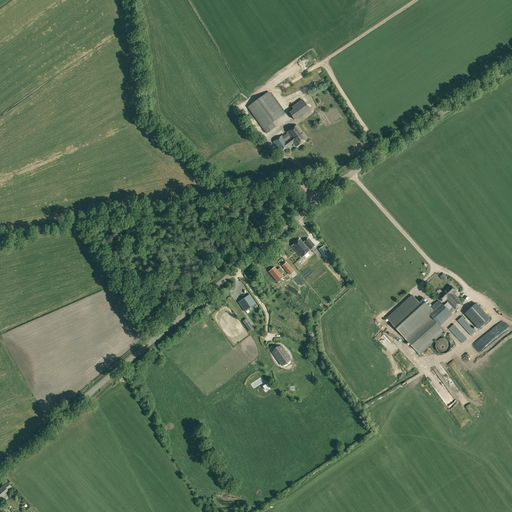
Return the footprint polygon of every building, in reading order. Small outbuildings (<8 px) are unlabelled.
[(247,107),(266,133),(275,127),(272,123),(284,114),(268,92),(247,107)] [(289,113),(294,120),(309,109),(302,99),(291,107),(293,110),(289,113)] [(323,120),(328,117),(325,110),(320,113),(323,120)] [(273,142),(280,153),(293,143),(296,147),(307,139),(303,133),(297,125),(286,132),(289,136),(286,138),(287,140),(286,141),(282,136),(273,142)] [(287,258),(293,265),(299,260),(294,255),(296,253),(301,258),(310,250),(315,246),(308,238),(303,243),(300,239),(289,249),(292,253),(287,258)] [(327,271),(318,257),(306,264),(314,279),(327,271)] [(294,272),(286,263),(282,266),(290,275),(294,272)] [(280,268),(277,270),(274,267),(269,272),(278,282),(281,279),(280,278),(282,276),(280,275),(283,272),(280,268)] [(306,305),(307,306),(311,304),(315,300),(316,300),(323,293),(322,293),(313,283),(312,282),(308,278),(307,275),(305,273),(299,276),(289,285),(299,295),(300,297),(305,302),(306,305)] [(391,323),(420,354),(445,331),(438,324),(442,321),(451,314),(449,311),(452,308),(454,310),(463,302),(454,293),(456,291),(451,286),(439,297),(444,302),(446,300),(447,302),(444,306),(439,301),(431,308),(423,300),(419,303),(417,300),(412,295),(387,318),(391,323)] [(249,294),(238,303),(244,312),(256,304),(249,294)] [(465,314),(479,329),(490,319),(476,303),(465,314)] [(141,321),(144,327),(150,323),(145,315),(138,319),(139,322),(141,321)] [(252,329),(247,322),(244,324),(249,331),(252,329)] [(481,341),(487,348),(507,331),(501,323),(481,341)] [(436,349),(437,350),(437,351),(438,352),(439,352),(439,353),(440,353),(441,353),(442,354),(443,354),(444,354),(445,354),(445,353),(446,353),(447,353),(448,352),(449,351),(450,350),(450,349),(451,349),(451,348),(451,347),(451,346),(451,345),(451,344),(451,343),(450,343),(450,342),(449,341),(448,340),(447,339),(446,339),(445,339),(445,338),(444,338),(443,338),(442,338),(441,339),(440,339),(439,339),(439,340),(438,340),(438,341),(437,341),(437,342),(436,343),(436,344),(436,345),(436,346),(436,347),(436,348),(436,349)] [(273,352),(282,365),(290,360),(281,347),(273,352)] [(0,499),(2,502),(8,497),(7,496),(9,494),(8,493),(9,492),(7,490),(11,487),(7,483),(1,488),(0,488),(0,499)]
